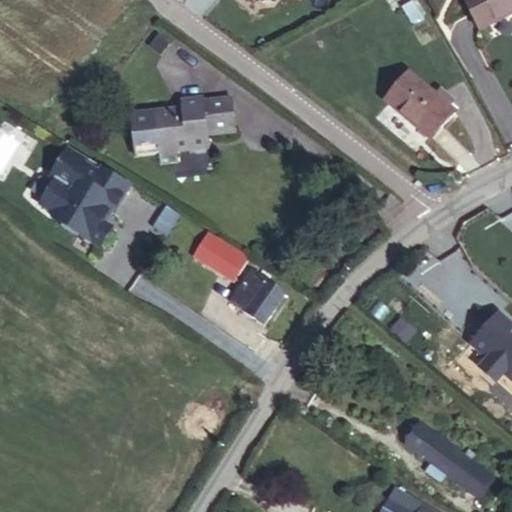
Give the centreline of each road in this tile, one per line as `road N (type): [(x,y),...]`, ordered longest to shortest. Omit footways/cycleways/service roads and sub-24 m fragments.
road 1 (residential): [(202,511),(351,287),(437,216)]
road 2 (residential): [(437,216),(167,0)]
